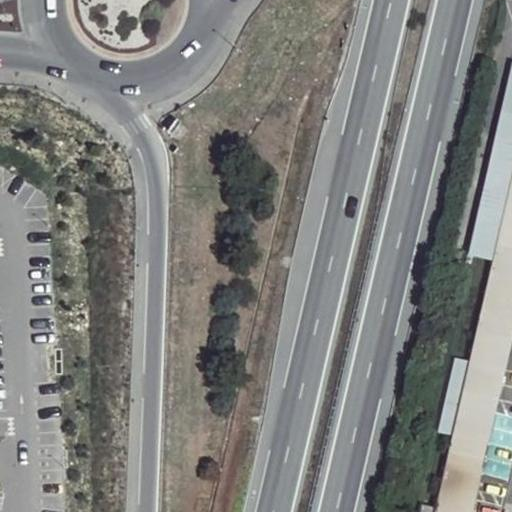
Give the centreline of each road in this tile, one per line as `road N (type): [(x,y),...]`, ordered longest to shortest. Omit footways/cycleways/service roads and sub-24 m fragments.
road 1 (motorway): [(393,0),(271,511)]
road 2 (motorway): [(335,511),(453,0)]
road 3 (motorway): [(114,79),(146,126),(161,182),(145,511)]
road 4 (secondary): [(114,79),(168,73),(190,57),(215,10)]
